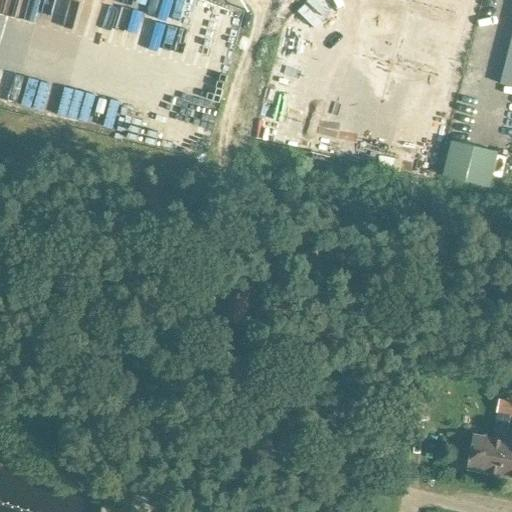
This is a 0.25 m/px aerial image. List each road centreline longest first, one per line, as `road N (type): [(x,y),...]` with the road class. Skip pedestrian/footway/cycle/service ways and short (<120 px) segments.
road 1 (unclassified): [(154,418),(502,511)]
road 2 (track): [(0,400),(71,421),(154,418)]
road 3 (unknown): [(0,41),(118,68)]
